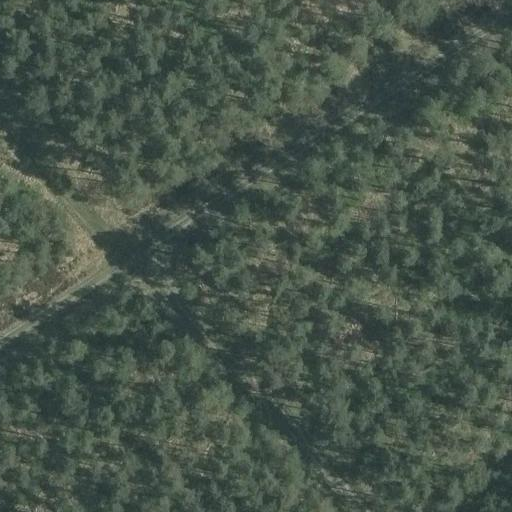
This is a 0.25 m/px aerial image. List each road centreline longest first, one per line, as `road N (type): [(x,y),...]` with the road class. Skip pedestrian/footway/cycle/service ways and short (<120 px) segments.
road 1 (track): [(0,316),(511,0)]
road 2 (track): [(0,103),(365,511)]
